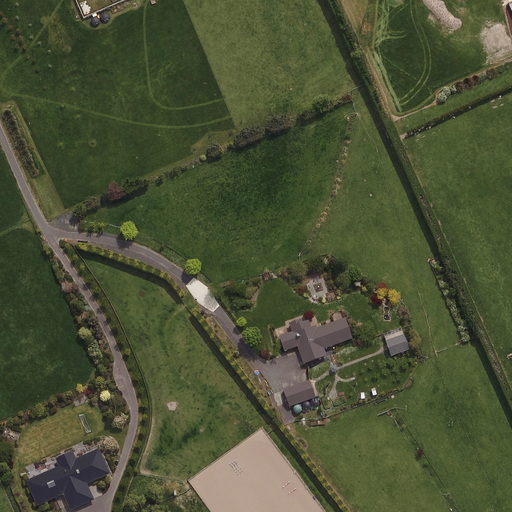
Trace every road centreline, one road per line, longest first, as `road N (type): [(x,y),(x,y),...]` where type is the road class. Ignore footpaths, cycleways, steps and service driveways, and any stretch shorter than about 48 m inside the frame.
road 1 (unknown): [(44,233),(150,258),(210,306),(259,374),(291,379)]
road 2 (unknown): [(44,233),(124,404),(124,445),(96,511)]
